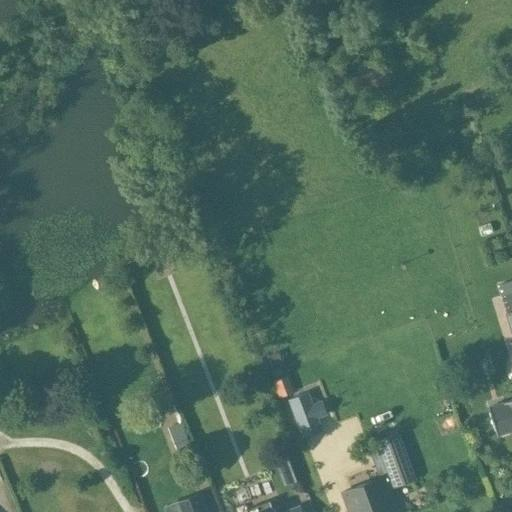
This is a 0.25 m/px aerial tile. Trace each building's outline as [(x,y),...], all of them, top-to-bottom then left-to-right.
[(277,353),(266,357),(269,363),(272,372),(283,367),(280,359),(277,353)] [(289,374),(274,380),(281,397),(295,392),(289,374)] [(317,417),(324,415),(327,414),(322,400),(320,401),(312,404),(307,391),(288,398),(303,437),(322,430),(317,417)] [(505,403),(488,408),(496,435),(511,429),(511,399),(504,402),(505,403)] [(191,454),(180,424),(167,428),(179,459),(191,454)] [(417,480),(401,433),(377,441),(392,488),(417,480)] [(279,470),(291,466),(285,452),(274,456),(279,470)] [(395,511),(383,478),(343,493),(349,511),(395,511)] [(201,494),(205,504),(183,511),(208,511),(202,492),(200,493),(200,494),(201,494)] [(300,511),(299,507),(286,511),(272,511),(268,501),(245,510),(245,511),(300,511)]
